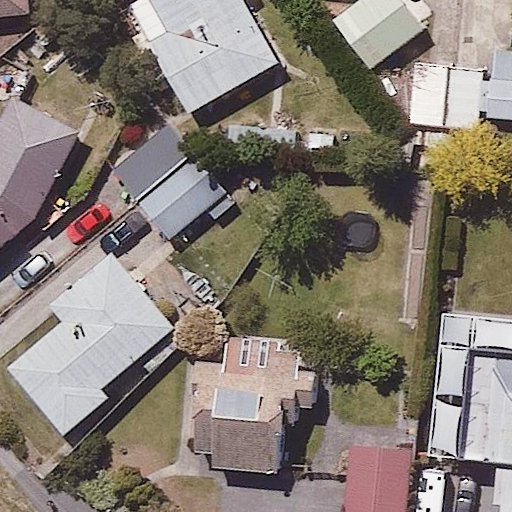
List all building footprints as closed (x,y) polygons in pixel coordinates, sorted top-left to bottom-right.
[(133,0),(200,108),(285,56),(250,0),(133,0)] [(433,21),(418,0),(361,0),(340,16),(375,64),(433,21)] [(511,111),(511,42),(497,43),(496,59),(420,57),(419,121),(487,123),(487,111),(511,111)] [(0,253),(107,164),(50,96),(0,137),(0,253)] [(235,190),(176,116),(119,162),(178,235),(235,190)] [(120,239),(57,294),(70,310),(17,356),(75,423),(191,323),(120,239)] [(511,511),(511,309),(452,303),(439,446),(510,453),(504,511),(511,511)] [(307,328),(228,323),(226,353),(200,352),(194,455),(299,461),(302,399),(326,400),(329,361),(305,360),(307,328)] [(419,511),(428,437),(344,427),(340,466),(357,468),(352,511),(419,511)]
